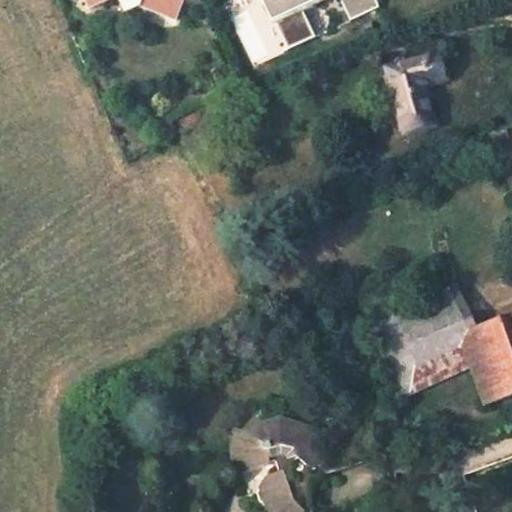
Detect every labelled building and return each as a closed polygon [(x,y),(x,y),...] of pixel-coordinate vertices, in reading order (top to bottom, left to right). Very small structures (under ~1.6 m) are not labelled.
[(148,0),(145,10),(180,24),(189,0),(88,0),(94,12),(121,0),(148,0)] [(122,0),(129,15),(145,10),(148,0),(122,0)] [(375,0),(261,0),(272,22),(277,21),(287,49),(315,38),(304,11),(330,0),(342,0),(350,22),(379,10),(375,0)] [(433,60),(380,74),(396,138),(429,130),(418,89),(439,84),(433,60)] [(511,140),(507,127),(465,142),(470,156),(511,141),(511,140)] [(444,295),(466,338),(510,319),(492,271),(444,295)] [(399,318),(420,361),(466,338),(444,295),(399,318)] [(317,477),(320,472),(344,462),(347,472),(385,455),(357,410),(344,419),(343,432),(318,442),(302,430),(286,431),(270,423),(264,435),(249,433),(246,462),(252,474),(261,473),(264,478),(277,473),(283,484),(282,485),(281,496),(287,496),(292,502),(292,509),(298,510),(299,511),(338,511),(337,503),(344,496),(331,484),(319,482),(317,477)]
